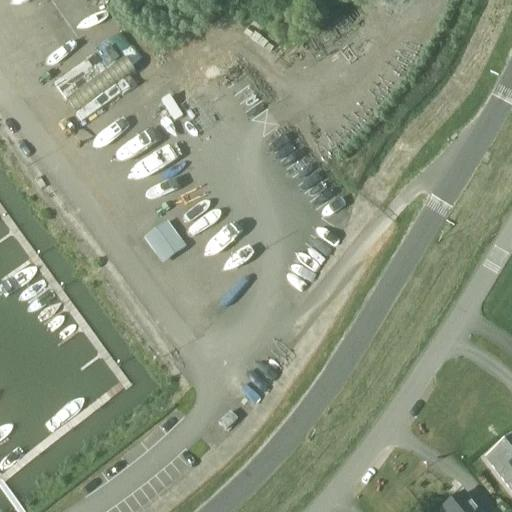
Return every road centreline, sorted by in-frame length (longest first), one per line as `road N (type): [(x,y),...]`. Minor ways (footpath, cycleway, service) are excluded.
road 1 (tertiary): [(511,82),(332,381),(213,511)]
road 2 (residential): [(317,511),(387,425),(511,232)]
road 3 (unknown): [(290,323),(275,261),(277,192),(205,99)]
